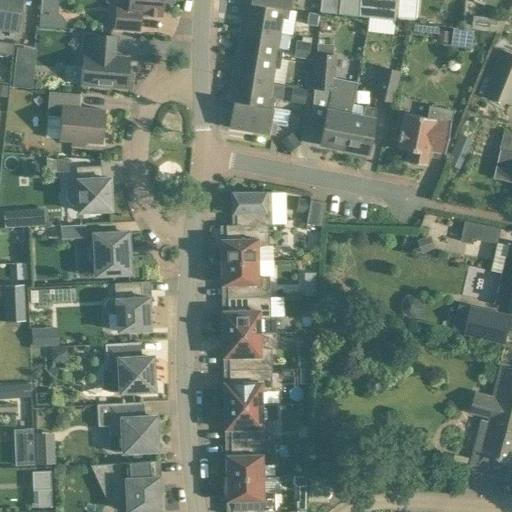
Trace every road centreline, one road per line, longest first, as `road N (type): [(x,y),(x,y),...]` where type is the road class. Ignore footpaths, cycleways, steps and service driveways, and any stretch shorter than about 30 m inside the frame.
road 1 (residential): [(201,511),(188,441),(185,349),(194,235)]
road 2 (residential): [(194,235),(159,224),(141,192),(135,152),(144,115),(166,85),(198,80)]
road 3 (residential): [(408,204),(378,190),(204,155)]
road 4 (residential): [(345,511),(392,498),(511,509)]
